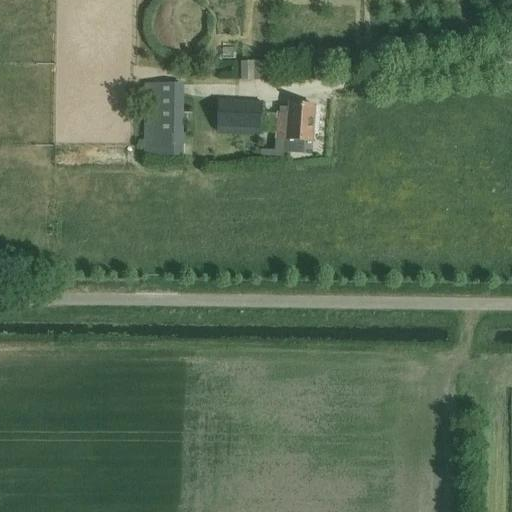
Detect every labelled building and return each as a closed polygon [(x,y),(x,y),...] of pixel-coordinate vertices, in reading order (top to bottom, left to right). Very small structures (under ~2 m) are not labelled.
[(307,66),(307,76),(329,77),(329,67),(307,66)] [(182,85),(145,85),(145,157),(182,158),(182,85)] [(217,101),(215,134),(261,137),(263,104),(217,101)] [(314,107),(288,105),(288,116),(277,115),(275,140),(286,141),(285,153),(302,154),(302,142),(312,143),(314,107)] [(196,106),(195,125),(206,126),(206,106),(196,106)]
